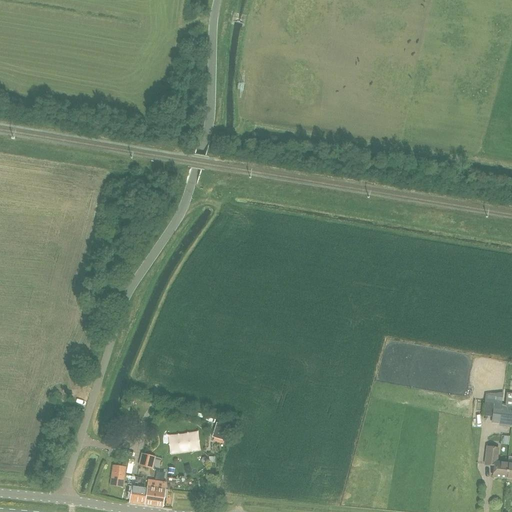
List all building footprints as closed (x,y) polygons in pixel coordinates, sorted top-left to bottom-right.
[(511,424),(511,405),(495,403),(492,424),(499,425),(499,426),(511,428),(511,426),(511,424)] [(228,427),(216,423),(212,437),(224,441),(228,427)] [(506,478),(508,463),(496,462),(498,448),(487,447),(485,465),(494,466),(492,476),(506,478)] [(147,467),(150,458),(142,456),(140,465),(147,467)] [(123,487),(126,467),(113,466),(110,485),(123,487)] [(147,486),(144,505),(163,507),(166,489),(165,489),(166,482),(149,480),(147,486)] [(144,505),(147,486),(132,484),(129,502),(144,505)]
